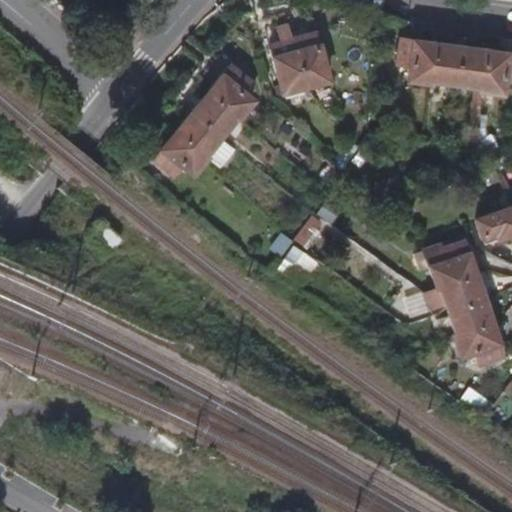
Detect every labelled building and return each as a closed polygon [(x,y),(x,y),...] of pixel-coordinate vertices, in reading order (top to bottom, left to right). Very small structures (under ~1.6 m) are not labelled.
[(294,41),(290,25),(277,28),(281,43),(270,46),(284,94),(306,88),(294,41)] [(331,82),(318,34),(294,41),(306,88),(331,82)] [(433,83),(438,45),(402,40),(399,65),(412,67),(410,83),(433,85),(433,83)] [(457,86),(461,48),(438,45),(433,83),(457,86)] [(482,89),(487,51),(461,48),(457,86),(482,89)] [(511,80),(511,54),(487,51),(482,89),(481,92),(504,95),(506,80),(511,80)] [(254,103),(242,94),(252,83),(231,66),(210,91),(208,93),(237,117),(240,120),(254,103)] [(193,111),(192,113),(206,124),(221,137),(237,117),(208,93),(193,111)] [(192,113),(176,132),(205,156),(219,139),(221,137),(206,124),(192,113)] [(481,155),(481,128),(473,127),(472,156),(481,155)] [(195,175),(208,158),(205,156),(176,132),(175,134),(153,160),(174,176),(183,166),(195,175)] [(375,158),(390,138),(369,135),(360,148),(375,158)] [(500,149),(492,136),(483,141),(492,154),(500,149)] [(349,164),(359,149),(351,143),(340,158),(349,164)] [(487,246),(511,237),(511,208),(478,221),(487,246)] [(287,257),(294,246),(289,241),(280,251),(287,257)] [(478,276),(467,243),(442,250),(441,246),(426,250),(439,288),(478,276)] [(486,300),(478,276),(439,288),(426,293),(433,312),(448,306),(450,312),(486,300)] [(459,336),(494,324),(486,300),(450,312),(459,336)] [(505,357),(494,324),(459,336),(455,338),(462,358),(476,353),(480,366),(505,357)] [(480,366),(476,353),(462,358),(467,370),(480,366)] [(479,418),(488,406),(474,395),(468,402),(439,381),(434,387),(479,418)] [(32,441),(39,426),(26,421),(20,436),(32,441)] [(167,484),(168,481),(159,476),(157,479),(138,471),(124,464),(118,479),(151,494),(153,490),(179,503),(184,493),(167,484)] [(230,511),(202,499),(196,509),(202,511),(230,511)]
